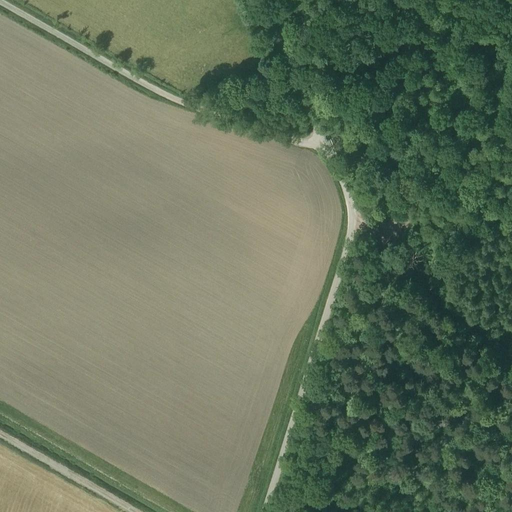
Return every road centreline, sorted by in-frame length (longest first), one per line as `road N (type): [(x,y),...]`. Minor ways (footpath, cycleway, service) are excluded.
road 1 (unclassified): [(323,141),(352,228),(267,511)]
road 2 (unclassified): [(0,2),(194,108),(300,143),(323,141)]
road 3 (track): [(0,434),(134,511)]
road 4 (unclassified): [(260,0),(323,141)]
